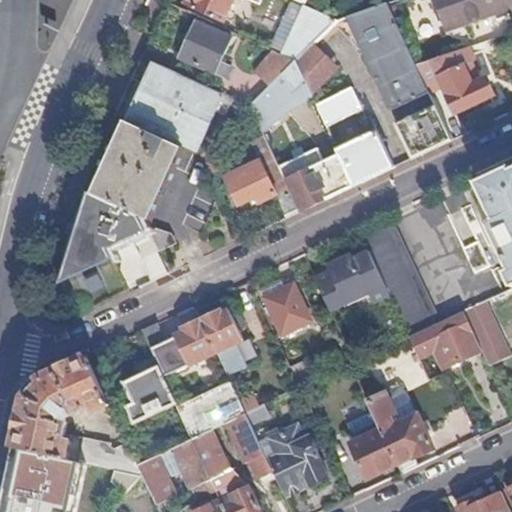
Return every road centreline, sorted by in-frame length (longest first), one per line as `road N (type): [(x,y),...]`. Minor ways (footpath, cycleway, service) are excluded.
road 1 (residential): [(0,355),(31,361),(72,350),(511,137)]
road 2 (primary): [(110,0),(64,92),(9,250),(0,300)]
road 3 (residential): [(373,511),(511,446)]
